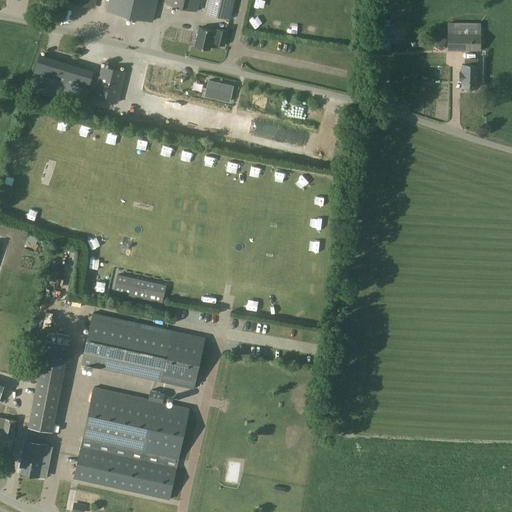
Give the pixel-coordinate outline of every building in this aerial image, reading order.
[(96,0),(64,0),(64,1),(95,9),(96,0)] [(110,0),(108,17),(116,18),(119,0),(110,0)] [(199,0),(166,0),(166,4),(197,11),(199,0)] [(208,0),(206,13),(230,19),(234,0),(208,0)] [(481,51),(481,24),(448,24),(447,51),(481,51)] [(213,31),(199,27),(195,46),(209,49),(213,31)] [(228,31),(220,29),(217,43),(225,45),(228,31)] [(393,37),(371,36),(368,36),(368,53),(392,54),(393,37)] [(94,70),(40,54),(34,73),(88,89),(94,70)] [(125,71),(101,65),(94,97),(118,103),(125,71)] [(461,80),(461,88),(478,88),(478,65),(462,65),(462,72),(460,72),(460,80),(461,80)] [(229,102),(233,86),(209,80),(205,96),(229,102)] [(163,284),(116,273),(111,293),(158,304),(163,284)] [(93,313),(81,364),(194,389),(205,338),(93,313)] [(28,427),(52,431),(69,342),(45,337),(28,427)] [(94,387),(83,438),(178,460),(189,409),(94,387)] [(16,421),(6,419),(4,429),(1,442),(7,444),(6,448),(11,449),(16,421)] [(176,467),(178,460),(83,438),(74,478),(169,499),(176,467)] [(46,444),(26,440),(20,472),(31,474),(31,476),(38,477),(38,476),(40,476),(41,469),(47,470),(49,460),(43,459),(46,444)] [(116,507),(127,508),(128,498),(117,497),(116,507)]
